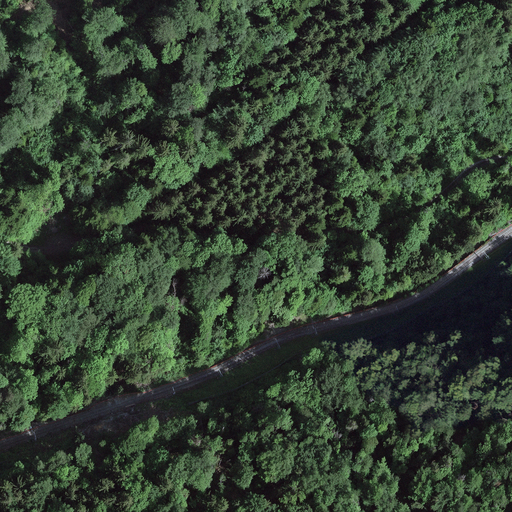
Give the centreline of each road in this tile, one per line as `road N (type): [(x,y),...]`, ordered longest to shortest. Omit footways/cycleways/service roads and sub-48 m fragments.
road 1 (track): [(103,234),(181,228),(264,242),(358,229),(402,220),(478,163),(511,159)]
road 2 (track): [(103,234),(208,171),(387,38),(421,0)]
